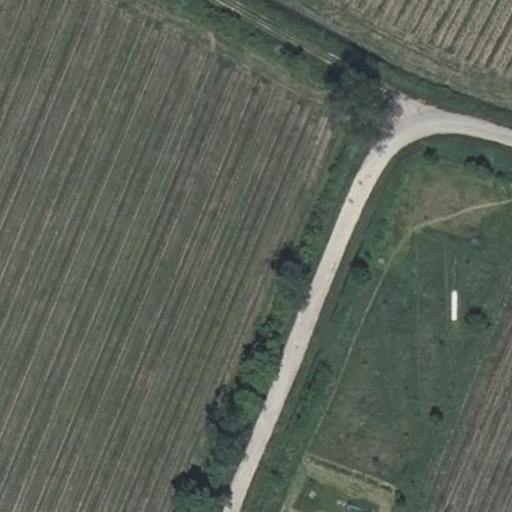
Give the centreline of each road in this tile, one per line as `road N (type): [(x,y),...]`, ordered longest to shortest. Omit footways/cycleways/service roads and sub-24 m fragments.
road 1 (unclassified): [(511,138),(431,124),(381,155),(231,511)]
road 2 (track): [(431,124),(377,83),(228,0)]
